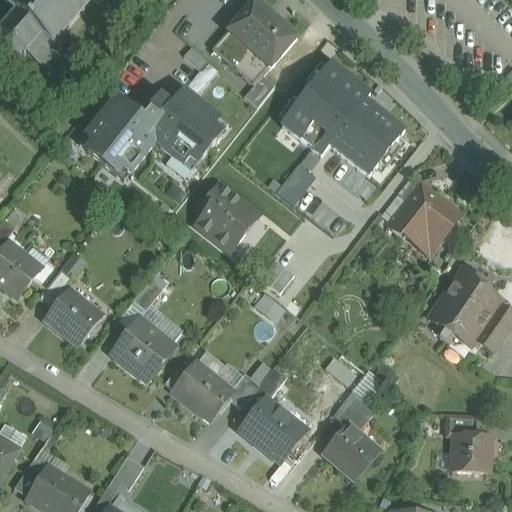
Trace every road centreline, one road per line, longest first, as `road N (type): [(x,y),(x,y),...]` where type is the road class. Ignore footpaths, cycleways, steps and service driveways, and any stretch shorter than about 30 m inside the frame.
road 1 (residential): [(0,346),(287,511)]
road 2 (secondary): [(511,182),(360,31)]
